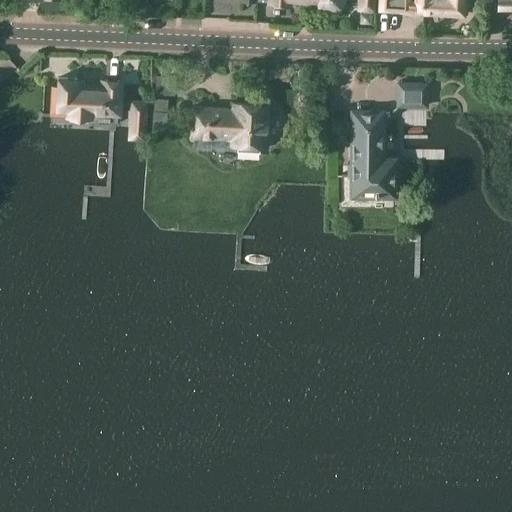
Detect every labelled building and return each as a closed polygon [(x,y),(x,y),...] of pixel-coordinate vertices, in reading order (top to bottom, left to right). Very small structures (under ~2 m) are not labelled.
[(372,8),(372,0),(359,0),(359,8),(372,8)] [(380,0),(380,10),(447,13),(453,13),(453,10),(466,10),(466,0),(380,0)] [(361,11),(360,23),(373,24),(374,12),(361,11)] [(77,86),(77,78),(58,76),(58,85),(52,84),(51,99),(57,100),(56,108),(69,109),(69,116),(89,117),(89,110),(118,112),(120,80),(104,79),(104,88),(77,86)] [(425,106),(426,83),(399,82),(398,105),(425,106)] [(154,111),(168,112),(169,99),(156,98),(154,111)] [(130,128),(129,141),(148,143),(149,113),(150,101),(131,100),(131,113),(130,128)] [(268,103),(232,102),(232,107),(192,106),(192,113),(191,136),(195,136),(194,146),(234,148),(234,144),(266,146),(268,113),(268,103)] [(168,113),(154,111),(152,127),(166,128),(168,113)] [(394,190),(394,160),(382,160),(382,114),(383,112),(355,111),(353,194),(378,195),(378,189),(394,190)]
